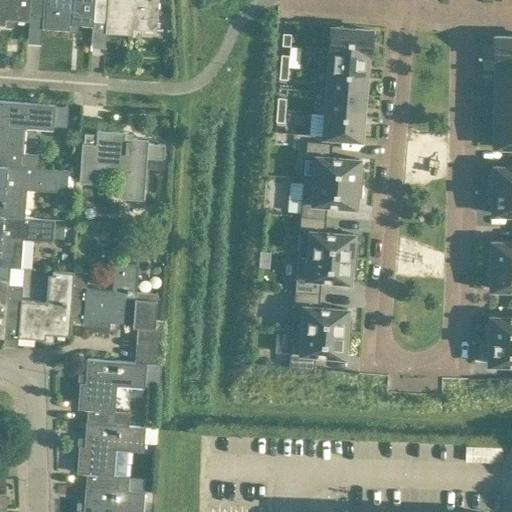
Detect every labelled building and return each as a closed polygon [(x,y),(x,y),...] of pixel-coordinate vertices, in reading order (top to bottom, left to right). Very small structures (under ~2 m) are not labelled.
[(26,22),(27,13),(28,0),(0,0),(0,25),(2,25),(2,20),(26,22)] [(92,18),(92,0),(28,0),(27,13),(40,14),(39,28),(66,30),(67,24),(91,26),(92,18)] [(92,0),(92,18),(105,19),(104,33),(131,35),(131,29),(155,31),(157,0),(92,0)] [(370,51),(371,29),(331,26),(329,47),(320,47),(370,51)] [(282,45),(290,45),(291,33),(283,32),(282,45)] [(511,35),(494,35),(493,58),(511,58),(511,35)] [(370,52),(370,51),(320,47),(318,69),(366,73),(367,52),(370,52)] [(288,67),(289,55),(281,54),(280,66),(288,67)] [(511,58),(493,58),(493,59),(495,59),(495,79),(511,79),(511,58)] [(287,79),(288,67),(280,66),(279,78),(287,79)] [(318,69),(318,70),(328,71),(326,91),(364,94),(366,73),(318,69)] [(511,101),(511,79),(495,79),(494,101),(511,101)] [(326,91),(325,113),(363,116),(364,94),(326,91)] [(285,110),(286,98),(278,97),(277,109),(285,110)] [(0,165),(36,167),(37,152),(23,151),(25,123),(52,125),(53,105),(0,101),(0,165)] [(511,101),(494,101),(494,123),(511,123),(511,101)] [(276,121),(284,122),(285,110),(277,109),(276,121)] [(325,113),(323,136),(361,138),(363,116),(325,113)] [(511,123),(494,123),(493,145),(511,145),(511,123)] [(83,142),(82,142),(79,181),(95,182),(96,168),(121,169),(119,197),(143,199),(146,157),(164,158),(165,144),(148,142),(148,138),(124,137),(125,131),(96,129),(96,133),(84,132),(83,142)] [(315,155),(313,178),(304,177),(304,178),(362,182),(363,168),(358,168),(359,158),(330,156),(331,142),(306,140),(305,155),(315,155)] [(67,169),(36,167),(0,165),(0,215),(19,216),(21,189),(54,191),(55,187),(66,188),(67,169)] [(488,174),(488,189),(511,189),(511,165),(493,165),(493,174),(488,174)] [(361,197),(362,182),(304,178),(301,215),(326,217),(327,203),(355,206),(356,196),(361,197)] [(511,189),(488,189),(487,203),(492,203),(492,212),(511,212),(511,189)] [(51,241),(51,236),(62,237),(64,219),(19,216),(0,215),(0,266),(15,268),(17,238),(51,241)] [(301,215),(298,253),(356,257),(358,243),(353,243),(354,233),(325,231),(326,217),(301,215)] [(155,229),(153,252),(166,253),(167,230),(155,229)] [(511,240),(491,240),(491,250),(486,250),(486,264),(511,264),(511,240)] [(355,271),(356,257),(298,253),(295,290),(320,292),(321,278),(350,280),(351,271),(355,271)] [(156,292),(133,290),(135,263),(116,262),(114,289),(85,287),(86,273),(72,272),(68,319),(81,320),(80,326),(107,327),(108,321),(130,323),(130,326),(135,326),(133,363),(145,364),(145,363),(159,364),(164,320),(154,319),(156,292)] [(511,264),(486,264),(485,278),(490,278),(490,288),(511,288),(511,264)] [(67,336),(68,319),(72,272),(52,270),(49,301),(20,299),(21,285),(7,284),(3,323),(16,324),(15,338),(42,340),(43,334),(67,336)] [(319,306),(320,292),(295,290),(292,327),(350,332),(351,318),(347,318),(347,308),(319,306)] [(511,339),(511,315),(489,315),(489,325),(484,325),(484,339),(511,339)] [(349,346),(350,332),(292,327),(289,366),(314,368),(315,353),(344,356),(344,346),(349,346)] [(511,339),(484,339),(483,353),(488,353),(488,363),(511,363),(511,339)] [(77,383),(75,410),(86,410),(85,423),(127,425),(128,411),(114,410),(115,385),(116,381),(144,383),(145,364),(133,363),(85,359),(83,383),(77,383)] [(77,446),(75,473),(89,474),(88,487),(124,490),(124,488),(125,475),(110,473),(112,444),(143,446),(145,427),(127,425),(85,423),(83,447),(77,446)] [(142,490),(124,488),(124,490),(88,487),(84,487),(82,510),(76,510),(76,511),(109,511),(110,509),(141,511),(142,490)]
